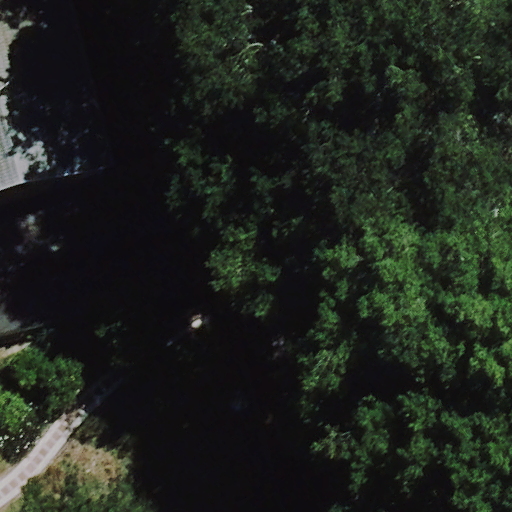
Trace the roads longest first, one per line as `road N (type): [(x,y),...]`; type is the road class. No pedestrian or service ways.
road 1 (residential): [(511,151),(0,291)]
road 2 (secondary): [(475,0),(511,131)]
